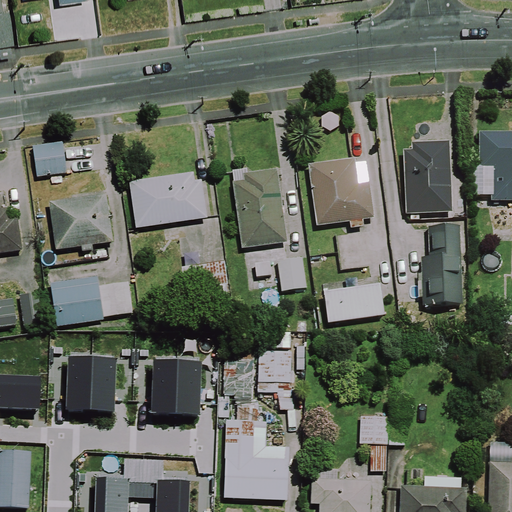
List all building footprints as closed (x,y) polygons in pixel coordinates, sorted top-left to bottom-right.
[(23,0),(24,1),(32,0),(54,0),(56,8),(84,4),(83,0),(23,0)] [(511,204),(511,137),(479,136),(477,172),(491,172),(490,204),(511,204)] [(65,178),(62,148),(32,151),(35,181),(65,178)] [(449,216),(445,148),(401,151),(405,219),(449,216)] [(354,190),(351,163),(308,168),(316,230),(347,226),(348,233),(361,231),(359,221),(370,220),(365,188),(354,190)] [(283,248),(275,172),(231,177),(239,252),(283,248)] [(204,222),(197,175),(128,185),(135,232),(204,222)] [(55,253),(79,250),(80,255),(88,254),(88,248),(110,245),(104,198),(48,206),(55,253)] [(0,257),(18,255),(14,219),(6,220),(5,213),(0,214),(0,257)] [(457,230),(426,232),(428,262),(421,263),(423,310),(461,308),(457,230)] [(305,291),(300,261),(276,265),(281,295),(305,291)] [(270,262),(249,265),(251,285),(273,282),(270,262)] [(227,301),(223,266),(182,270),(186,305),(227,301)] [(131,320),(126,285),(51,295),(55,329),(131,320)] [(381,319),(377,290),(323,298),(327,327),(381,319)] [(43,326),(39,294),(17,297),(22,329),(43,326)] [(0,330),(14,329),(10,303),(0,304),(0,330)] [(275,386),(292,386),(292,374),(302,374),(302,357),(253,355),(252,385),(255,385),(255,394),(274,395),(275,386)] [(242,366),(220,364),(218,384),(240,386),(242,366)] [(210,387),(189,387),(188,417),(209,418),(210,387)] [(294,392),(277,391),(276,413),(293,414),(294,392)] [(20,419),(0,417),(0,440),(19,442),(20,419)] [(130,417),(106,417),(106,446),(130,446),(130,417)] [(404,421),(359,419),(358,447),(403,449),(404,421)] [(264,451),(264,426),(225,425),(223,502),(284,504),(286,452),(264,451)] [(384,475),(384,453),(369,453),(369,475),(384,475)] [(30,456),(0,455),(0,510),(30,511),(30,456)] [(104,511),(107,457),(61,455),(58,511),(104,511)] [(511,511),(511,465),(508,466),(508,456),(489,455),(486,511),(511,511)] [(201,460),(140,457),(138,498),(199,501),(201,460)] [(462,511),(464,492),(459,492),(459,481),(422,480),(422,491),(400,490),(398,511),(462,511)] [(366,511),(368,485),(310,482),(309,507),(318,507),(317,511),(366,511)]
